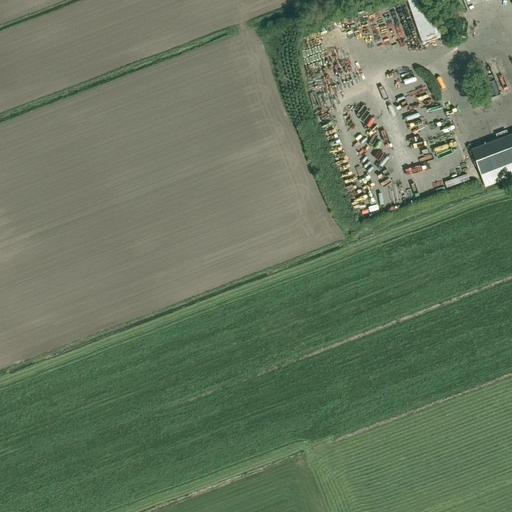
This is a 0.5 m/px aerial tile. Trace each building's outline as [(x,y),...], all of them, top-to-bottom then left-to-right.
[(432,0),(412,0),(426,44),(445,39),(432,0)] [(395,10),(389,12),(392,23),(398,21),(395,10)] [(344,22),(340,24),(344,32),(349,29),(344,22)] [(331,37),(333,45),(343,42),(341,34),(331,37)] [(365,75),(379,72),(377,65),(364,67),(365,75)] [(493,98),(500,95),(495,81),(487,84),(493,98)] [(343,84),(318,93),(320,100),(345,90),(343,84)] [(511,176),(511,134),(508,136),(506,131),(496,135),(498,140),(471,151),(485,187),(511,176)]
